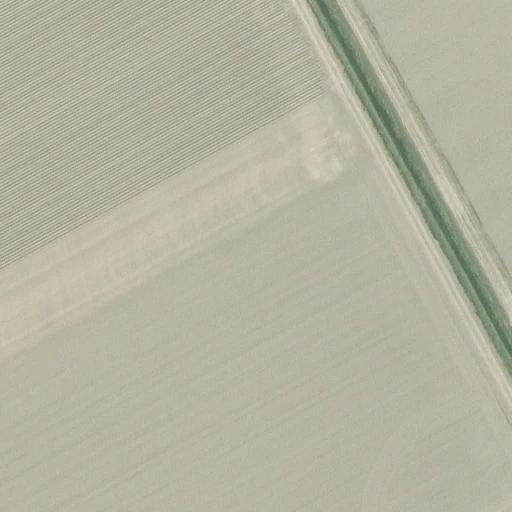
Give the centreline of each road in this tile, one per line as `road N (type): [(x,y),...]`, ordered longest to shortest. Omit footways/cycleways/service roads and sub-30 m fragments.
road 1 (track): [(284,0),(511,417)]
road 2 (track): [(511,299),(347,0)]
